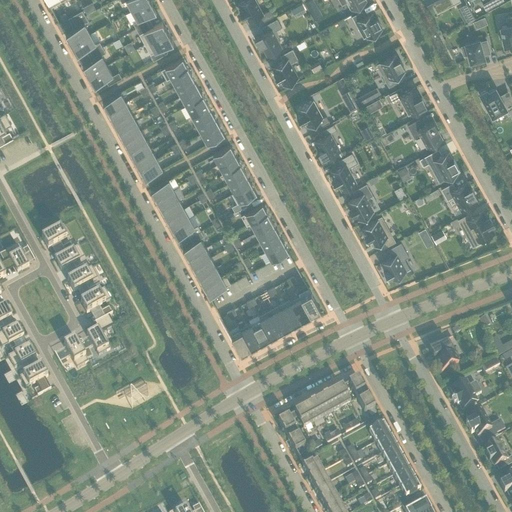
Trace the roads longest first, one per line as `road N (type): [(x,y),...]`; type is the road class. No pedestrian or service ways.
road 1 (residential): [(28,0),(245,394)]
road 2 (residential): [(165,0),(353,338)]
road 3 (residential): [(392,321),(216,0)]
road 4 (residential): [(496,511),(392,321)]
road 5 (residential): [(353,338),(448,511)]
road 6 (residential): [(113,478),(40,343)]
road 7 (residential): [(438,90),(511,225)]
road 8 (residential): [(245,394),(309,511)]
road 9 (tertiary): [(392,321),(511,274)]
road 10 (tertiary): [(245,394),(353,338)]
